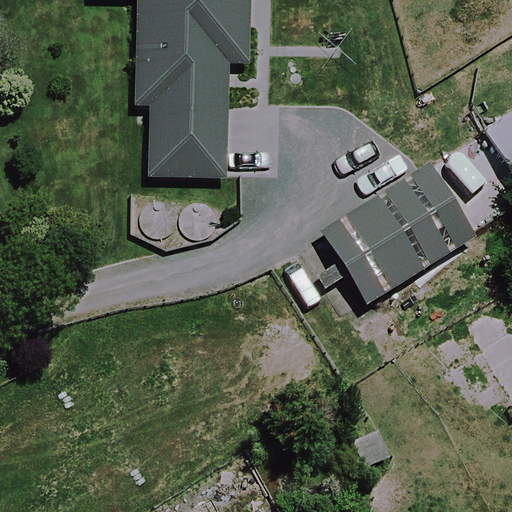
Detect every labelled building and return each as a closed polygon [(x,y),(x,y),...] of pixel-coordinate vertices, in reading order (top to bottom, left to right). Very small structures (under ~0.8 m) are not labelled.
[(246,4),(246,0),(82,0),(82,3),(135,5),(130,112),(146,112),(142,185),(216,188),(221,69),(240,70),(243,4),(246,4)] [(332,103),(333,60),(278,58),(277,102),(332,103)] [(511,118),(480,141),(511,187),(511,118)] [(465,248),(419,175),(315,241),(361,313),(465,248)] [(511,412),(511,314),(507,307),(463,333),(511,413),(511,412)] [(387,462),(373,435),(342,451),(357,479),(387,462)]
